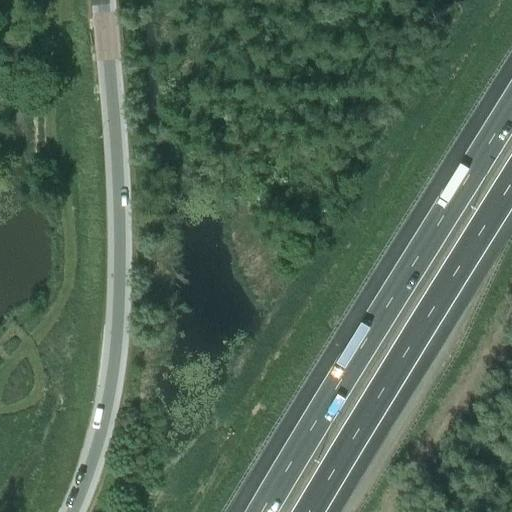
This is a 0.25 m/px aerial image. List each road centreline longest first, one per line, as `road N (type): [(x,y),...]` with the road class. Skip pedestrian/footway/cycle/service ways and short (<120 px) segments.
road 1 (tertiary): [(76,511),(111,388),(118,317),(105,0)]
road 2 (motorway): [(511,107),(262,511)]
road 3 (motorway): [(310,511),(511,181)]
